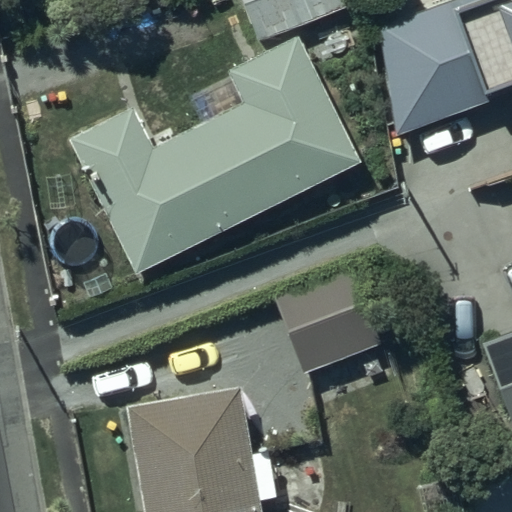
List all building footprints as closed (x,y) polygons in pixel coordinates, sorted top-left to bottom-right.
[(241,0),(255,37),(353,0),(241,0)] [(511,0),(442,0),(375,26),(391,130),(493,94),(491,89),(511,81),(511,0)] [(66,136),(130,268),(355,159),(294,32),(223,67),(239,99),(146,144),(128,106),(66,136)] [(349,262),(270,293),(300,370),(379,340),(349,262)] [(511,323),(476,338),(505,422),(511,419),(511,323)] [(271,496),(262,450),(248,453),(236,385),(122,405),(140,511),(260,511),(258,499),(271,496)]
